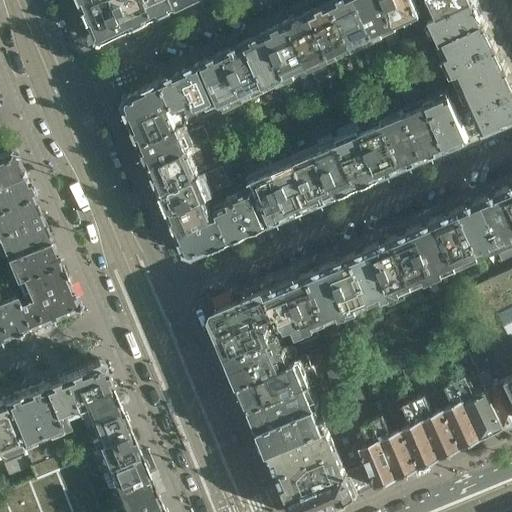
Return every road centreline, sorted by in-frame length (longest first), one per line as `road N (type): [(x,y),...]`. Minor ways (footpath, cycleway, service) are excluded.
road 1 (residential): [(511,147),(163,288)]
road 2 (tertiary): [(259,511),(163,288)]
road 3 (tertiary): [(34,107),(87,216),(123,322)]
road 4 (tertiary): [(163,288),(76,87)]
road 5 (tertiary): [(123,322),(201,511)]
road 6 (residential): [(76,87),(259,0)]
road 7 (residential): [(0,369),(123,322)]
